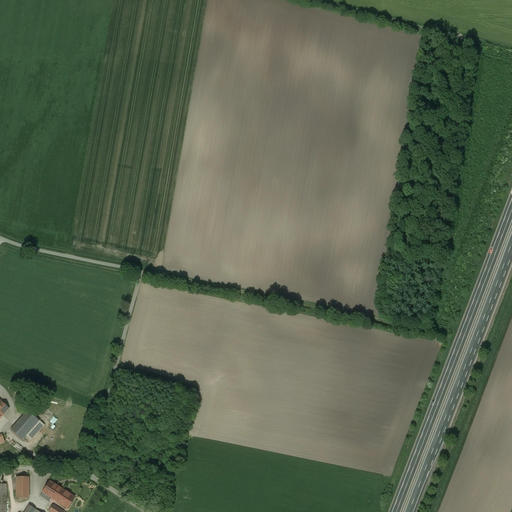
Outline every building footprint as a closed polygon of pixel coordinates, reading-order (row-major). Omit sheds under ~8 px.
[(25,394),(18,389),(15,393),(22,398),(25,394)] [(0,400),(0,418),(9,408),(0,400)] [(22,440),(39,421),(28,411),(10,430),(22,440)] [(29,500),(29,477),(17,477),(16,498),(23,498),(23,500),(29,500)] [(52,499),(58,503),(65,491),(50,481),(39,499),(47,505),(50,500),(52,501),(52,499)] [(75,498),(65,491),(58,503),(68,509),(75,498)]
